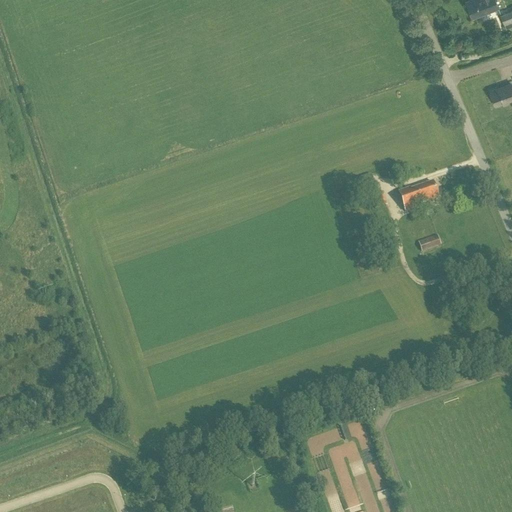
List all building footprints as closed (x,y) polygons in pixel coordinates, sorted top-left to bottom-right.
[(471,0),(466,2),(472,18),(498,8),(494,0),(471,0)] [(511,9),(500,15),(505,29),(511,26),(511,9)] [(511,88),(511,84),(490,91),(495,106),(511,99),(511,88)] [(365,196),(377,192),(371,174),(359,178),(365,196)] [(438,198),(433,182),(411,190),(410,188),(398,192),(405,212),(416,208),(416,206),(438,198)] [(387,194),(376,199),(380,209),(392,205),(387,194)] [(368,259),(392,251),(386,234),(362,242),(368,259)] [(422,252),(441,246),(437,235),(418,242),(422,252)]
